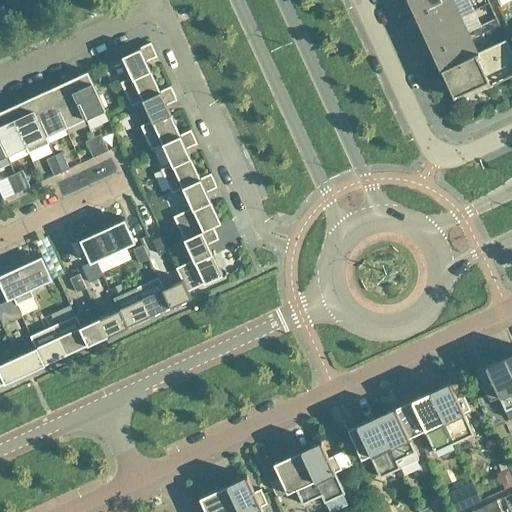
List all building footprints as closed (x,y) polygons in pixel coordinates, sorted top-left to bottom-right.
[(445,0),(408,0),(415,14),(445,0)] [(458,17),(450,0),(445,0),(415,14),(423,33),(458,17)] [(467,35),(458,17),(423,33),(432,52),(467,35)] [(499,25),(495,18),(483,23),(486,31),(499,25)] [(486,31),(483,23),(471,29),(474,37),(486,31)] [(475,54),(475,53),(467,35),(432,52),(440,70),(475,54)] [(511,74),(511,54),(505,40),(475,53),(475,54),(487,80),(485,81),(486,85),(486,86),(511,74)] [(159,91),(145,61),(156,56),(150,42),(121,56),(131,77),(120,82),(131,106),(142,101),(141,99),(159,91)] [(487,80),(475,54),(440,70),(453,97),(454,96),(477,85),(480,89),(486,86),(486,85),(485,81),(487,80)] [(105,110),(87,71),(66,81),(84,119),(105,110)] [(84,119),(66,81),(47,90),(65,128),(84,119)] [(179,135),(166,105),(176,100),(170,86),(159,91),(141,99),(142,101),(151,121),(140,126),(151,149),(162,144),(161,143),(179,135)] [(65,128),(47,90),(27,99),(48,144),(49,144),(46,137),(65,128)] [(48,144),(27,99),(7,108),(25,147),(28,153),(48,144)] [(25,147),(7,108),(0,111),(0,143),(6,155),(25,147)] [(199,178),(186,149),(197,144),(190,130),(179,135),(161,143),(162,144),(171,164),(160,169),(171,193),(182,188),(181,187),(199,178)] [(108,151),(100,134),(92,138),(100,154),(108,151)] [(100,154),(92,138),(85,141),(93,158),(100,154)] [(69,169),(61,152),(53,156),(61,172),(69,169)] [(61,172),(53,156),(46,159),(53,176),(61,172)] [(29,187),(21,170),(14,174),(22,190),(29,187)] [(220,223),(206,192),(216,187),(210,173),(199,178),(181,187),(182,188),(191,208),(172,216),(184,240),(213,227),(220,223)] [(22,190),(14,174),(6,177),(14,194),(22,190)] [(135,241),(124,218),(79,239),(89,262),(135,241)] [(222,275),(207,244),(218,239),(213,227),(184,240),(193,260),(175,268),(181,280),(188,291),(222,275)] [(168,250),(162,236),(152,241),(158,254),(168,250)] [(148,259),(142,245),(132,250),(139,264),(148,259)] [(30,289),(52,280),(41,256),(0,274),(0,286),(7,300),(12,298),(16,305),(33,297),(30,289)] [(95,284),(88,270),(79,274),(85,288),(95,284)] [(85,288),(79,274),(69,279),(76,293),(85,288)] [(148,316),(190,297),(188,291),(181,280),(163,288),(158,277),(135,287),(148,316)] [(148,316),(135,287),(125,292),(121,284),(108,289),(117,309),(99,317),(107,335),(148,316)] [(74,315),(69,305),(50,314),(54,324),(74,315)] [(99,339),(107,335),(99,317),(80,326),(75,315),(52,325),(65,354),(99,339)] [(65,354),(52,325),(29,336),(34,347),(16,356),(24,374),(58,358),(65,354)] [(511,353),(503,357),(505,362),(511,376),(511,353)] [(0,384),(18,376),(24,374),(16,356),(0,362),(0,384)] [(511,407),(511,376),(505,362),(503,357),(475,370),(489,400),(498,396),(504,411),(511,407)] [(456,398),(449,382),(429,391),(431,396),(453,443),(473,434),(463,413),(470,410),(463,395),(456,398)] [(453,443),(431,396),(429,391),(402,404),(416,434),(423,430),(434,452),(453,443)] [(408,437),(416,434),(402,404),(375,416),(377,421),(399,468),(418,459),(408,437)] [(399,468),(377,421),(375,416),(346,429),(360,459),(369,455),(379,477),(399,468)] [(334,472),(341,469),(334,455),(328,458),(320,441),(301,450),(303,455),(320,495),(324,503),(344,493),(334,472)] [(303,455),(301,450),(272,463),(278,477),(269,481),(276,497),(286,493),(295,489),(301,504),(320,495),(303,455)] [(344,450),(334,455),(341,469),(351,465),(344,450)] [(262,511),(260,507),(267,504),(260,489),(253,492),(246,475),(226,484),(228,489),(239,511),(262,511)] [(470,482),(443,494),(451,511),(453,511),(479,500),(470,482)] [(239,511),(228,489),(226,484),(198,497),(204,511),(239,511)] [(497,511),(500,511),(496,501),(485,506),(487,511),(497,511)]
